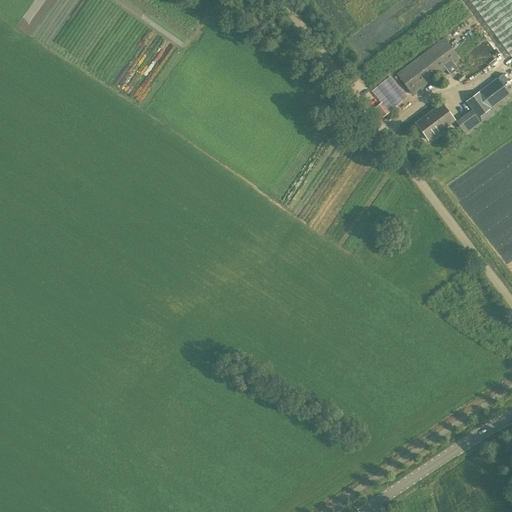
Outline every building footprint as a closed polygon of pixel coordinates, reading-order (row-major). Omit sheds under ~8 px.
[(511,0),(468,0),(509,54),(511,58),(511,0)] [(396,74),(412,95),(419,90),(445,69),(450,75),(458,69),(453,63),(459,58),(443,38),(396,74)] [(477,66),(499,54),(490,38),(468,51),(477,66)] [(508,80),(503,74),(499,77),(498,77),(479,92),(465,102),(482,123),(495,112),(492,108),(511,93),(504,84),(508,80)] [(386,116),(404,100),(396,91),(378,107),(386,116)] [(415,124),(428,140),(454,120),(441,104),(415,124)] [(454,125),(463,136),(478,124),(469,112),(454,125)]
